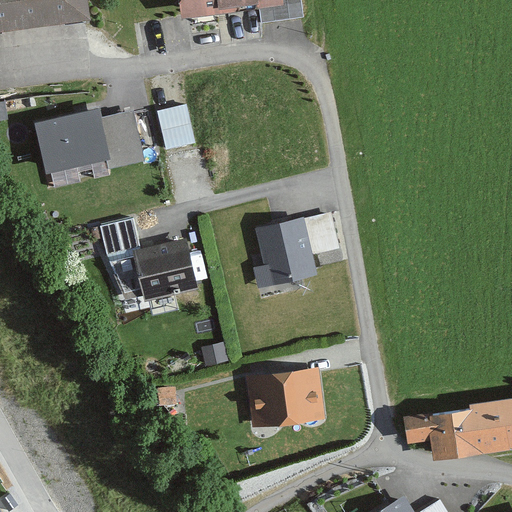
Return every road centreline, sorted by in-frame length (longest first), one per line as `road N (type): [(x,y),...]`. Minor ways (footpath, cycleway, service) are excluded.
road 1 (residential): [(3,67),(280,59),(307,74),(325,98),(339,182)]
road 2 (residential): [(339,182),(382,454)]
road 3 (residential): [(339,182),(149,223)]
road 4 (residential): [(238,511),(301,466),(382,454)]
road 5 (residential): [(382,454),(511,486)]
